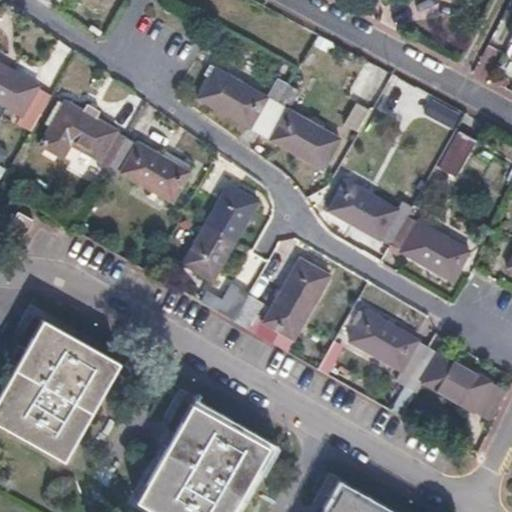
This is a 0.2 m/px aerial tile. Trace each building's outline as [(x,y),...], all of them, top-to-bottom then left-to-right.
[(0,101),(15,111),(14,112),(20,116),(21,114),(33,121),(48,96),(36,89),(37,87),(31,83),(30,84),(0,66),(0,101)] [(217,70),(213,68),(195,98),(200,101),(201,99),(244,123),(243,125),(247,127),(248,126),(261,133),(271,139),(270,140),(275,143),(276,142),(316,164),(315,165),(320,169),(337,139),(332,136),(331,137),(292,114),(293,113),(288,110),(299,91),(287,85),(278,79),(271,92),(268,91),(265,97),(260,95),(260,96),(217,71),(217,70)] [(52,134),(53,133),(93,155),(92,157),(99,160),(100,159),(110,165),(120,170),(119,172),(124,175),(125,173),(167,197),(166,198),(171,201),(188,172),(183,169),(182,170),(140,146),(141,145),(136,142),(135,144),(125,138),(115,132),(115,131),(109,127),(108,128),(68,106),(69,105),(63,101),(46,131),(52,134)] [(468,142),(456,135),(446,152),(459,159),(468,142)] [(459,159),(446,152),(436,171),(448,178),(459,159)] [(381,238),(391,244),(401,250),(400,252),(406,255),(407,254),(447,277),(447,278),(452,281),(469,251),(464,248),(463,250),(423,227),(424,225),(417,222),(416,223),(406,217),(409,211),(399,206),(397,210),(390,206),(389,208),(348,185),(349,183),(344,179),(326,210),(332,213),(333,211),(374,234),(373,236),(380,240),(381,238)] [(224,189),(226,190),(205,224),(185,259),(184,258),(181,263),(212,281),(215,276),(213,275),(233,240),(253,206),(254,206),(257,201),(227,184),(224,189)] [(33,221),(18,212),(7,230),(23,239),(33,221)] [(296,264),(298,265),(268,317),(266,316),(263,322),(264,323),(257,335),(284,351),(291,338),(293,339),(296,334),(295,333),(324,280),(326,282),(330,276),(299,258),(296,264)] [(176,274),(157,262),(150,274),(169,285),(176,274)] [(231,281),(214,305),(244,326),(261,303),(231,281)] [(353,344),(354,342),(395,366),(394,368),(399,370),(400,368),(410,375),(403,387),(414,393),(420,382),(427,386),(428,384),(466,406),(465,408),(472,412),(489,381),(482,378),(481,379),(443,358),(444,356),(437,352),(436,354),(426,348),(415,342),(416,340),(411,337),(410,339),(369,316),(370,314),(365,311),(348,341),(353,344)] [(25,346),(15,364),(0,391),(0,424),(63,460),(116,364),(39,321),(25,346)] [(175,430),(165,447),(135,501),(153,511),(227,511),(264,447),(189,404),(175,430)] [(325,511),(380,511),(339,489),(325,511)]
